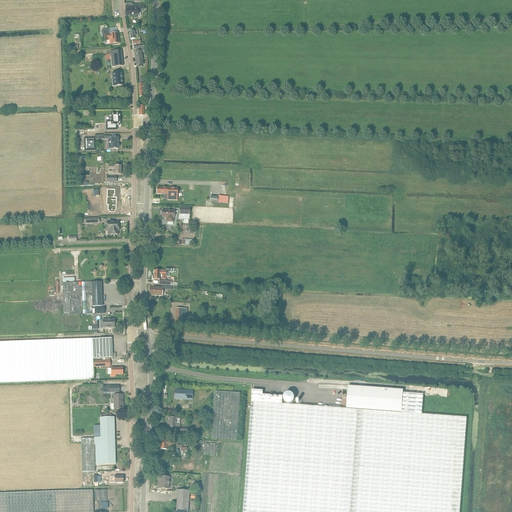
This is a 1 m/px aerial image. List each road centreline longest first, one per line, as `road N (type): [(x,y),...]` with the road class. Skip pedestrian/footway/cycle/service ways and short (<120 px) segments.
road 1 (unclassified): [(511,363),(147,334)]
road 2 (unclassified): [(129,334),(135,121)]
road 3 (tertiary): [(147,334),(150,122)]
road 4 (tertiary): [(141,511),(147,334)]
road 5 (unclassified): [(131,511),(129,334)]
road 6 (tertiary): [(150,122),(155,0)]
road 7 (unclassified): [(135,121),(122,0)]
